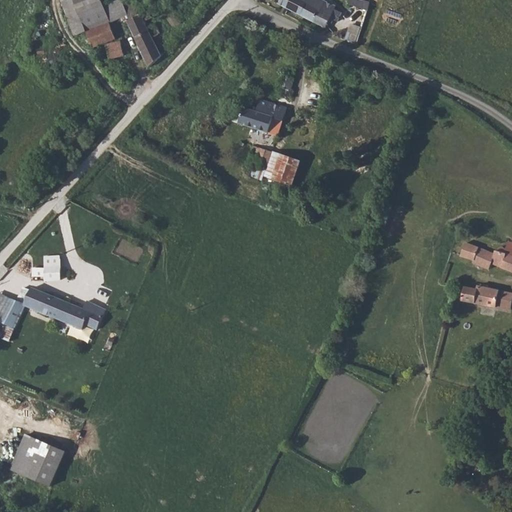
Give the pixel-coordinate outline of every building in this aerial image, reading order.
[(75,35),(87,31),(86,26),(76,0),(65,0),(63,1),(75,35)] [(111,22),(127,15),(125,6),(122,0),(120,0),(119,0),(105,7),(102,0),(76,0),(86,26),(109,18),(111,22)] [(269,0),(326,29),(330,19),(336,22),(340,13),(328,7),(321,3),(322,1),(320,0),(269,0)] [(350,0),(350,4),(369,8),(370,1),(365,0),(350,0)] [(126,22),(149,70),(162,57),(153,39),(160,35),(155,25),(151,26),(150,21),(152,19),(148,9),(141,13),(135,2),(128,5),(131,13),(127,15),(129,20),(126,22)] [(87,31),(89,38),(93,46),(106,42),(115,38),(109,22),(87,31)] [(350,23),(346,40),(359,43),(362,26),(350,23)] [(110,60),(124,57),(120,42),(106,46),(110,60)] [(284,76),(282,76),(278,87),(283,89),(281,96),(291,99),(293,93),(291,91),(295,80),(292,79),(293,75),(292,73),(290,72),(287,72),(284,76)] [(257,112),(238,106),(232,121),(278,137),(287,110),(262,100),(257,112)] [(245,163),(265,171),(273,152),(253,145),(245,163)] [(265,171),(263,175),(292,185),(300,162),(273,152),(265,171)] [(511,243),(508,242),(503,253),(511,256),(511,243)] [(494,254),(466,243),(463,249),(460,256),(474,263),(473,264),(487,270),(490,265),(511,273),(511,256),(503,253),(496,250),(494,254)] [(460,256),(463,249),(458,247),(454,253),(460,256)] [(60,280),(60,257),(45,257),(45,268),(33,268),(33,276),(46,276),(46,281),(60,280)] [(77,328),(83,330),(85,325),(96,303),(87,299),(83,307),(33,286),(32,289),(23,286),(17,299),(5,294),(0,303),(0,320),(15,327),(25,306),(58,320),(43,354),(37,367),(33,377),(51,386),(77,328)] [(511,302),(511,294),(478,287),(476,291),(463,288),(461,299),(495,307),(498,299),(511,302)] [(96,303),(85,325),(97,330),(107,308),(96,303)] [(15,327),(0,320),(0,335),(27,347),(43,354),(58,320),(25,306),(15,327)] [(22,360),(37,367),(43,354),(27,347),(22,360)] [(66,454),(27,437),(12,471),(52,488),(66,454)]
